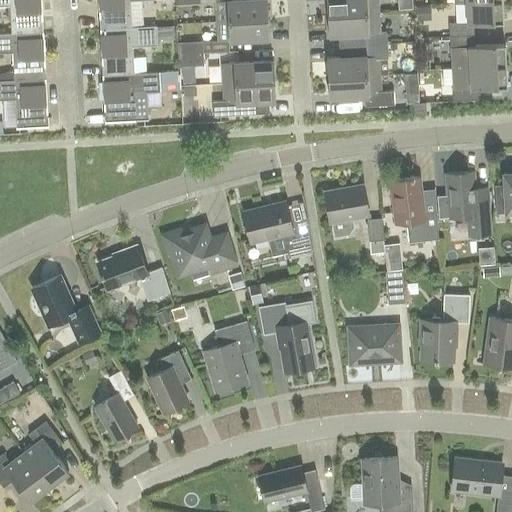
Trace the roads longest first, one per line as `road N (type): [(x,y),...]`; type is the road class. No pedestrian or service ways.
road 1 (residential): [(511,132),(302,154),(193,181),(75,225),(0,264)]
road 2 (residential): [(99,511),(169,473),(281,438),(433,422),(511,433)]
